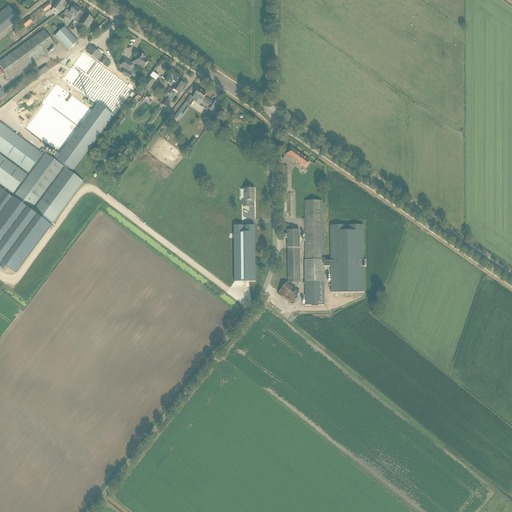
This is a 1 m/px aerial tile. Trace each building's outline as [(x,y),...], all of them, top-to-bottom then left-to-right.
[(58,0),(58,1),(53,9),(58,13),(63,5),(66,1),(64,0),(58,0)] [(41,8),(45,13),(51,8),(48,3),(41,8)] [(73,17),(75,18),(78,14),(80,11),(74,6),(69,14),(66,19),(70,21),(73,17)] [(0,35),(19,19),(9,7),(0,14),(0,35)] [(78,14),(75,18),(73,21),(80,26),(81,25),(87,29),(93,19),(86,15),(84,18),(78,14)] [(28,18),(22,23),(22,24),(25,28),(32,23),(28,18)] [(55,36),(68,51),(78,42),(64,27),(55,36)] [(18,35),(22,40),(30,33),(26,28),(18,35)] [(0,61),(0,66),(10,80),(56,46),(44,30),(0,61)] [(66,79),(78,89),(84,82),(85,80),(99,62),(103,65),(107,59),(90,47),(66,79)] [(124,59),(120,66),(130,73),(134,65),(135,64),(143,69),(148,62),(145,59),(146,58),(139,54),(137,57),(136,57),(132,64),(124,59)] [(84,82),(54,123),(71,136),(114,78),(107,73),(109,70),(103,65),(99,62),(85,80),(84,82)] [(32,88),(43,103),(66,86),(55,71),(32,88)] [(179,81),(178,81),(180,77),(173,73),(170,78),(168,77),(165,82),(174,88),(179,81)] [(143,86),(149,90),(156,81),(150,76),(143,86)] [(183,90),(182,90),(185,86),(184,85),(185,84),(181,81),(180,82),(181,82),(180,83),(179,81),(174,88),(169,95),(167,94),(165,98),(161,105),(166,108),(170,102),(171,102),(177,93),(180,95),(183,90)] [(100,106),(112,115),(133,86),(127,82),(124,86),(119,82),(100,106)] [(40,120),(49,127),(73,95),(64,89),(40,120)] [(190,96),(185,103),(190,107),(194,100),(200,104),(201,102),(208,106),(207,108),(212,112),(215,108),(217,103),(213,100),(212,102),(205,97),(206,95),(198,89),(196,93),(193,98),(190,96)] [(39,103),(41,101),(34,93),(32,95),(39,103)] [(134,99),(138,102),(143,96),(139,93),(134,99)] [(183,111),(185,108),(184,107),(186,104),(185,103),(176,114),(179,117),(183,111)] [(0,184),(14,195),(52,223),(83,182),(71,172),(114,116),(112,115),(100,106),(97,104),(68,143),(66,142),(54,157),(45,150),(42,154),(0,123),(0,184)] [(215,116),(209,125),(213,128),(219,119),(215,116)] [(300,167),(301,166),(305,168),(310,162),(291,148),(286,154),(290,156),(288,158),(300,167)] [(243,207),(249,207),(249,201),(254,201),(254,189),(245,189),(245,199),(243,199),(243,207)] [(52,223),(14,195),(0,213),(0,268),(5,272),(8,268),(15,274),(51,226),(52,223)] [(322,201),(305,201),(305,260),(322,260),(322,201)] [(230,259),(229,227),(204,227),(204,210),(190,210),(190,236),(213,236),(213,259),(230,259)] [(331,260),(323,260),(323,265),(331,265),(331,293),(364,293),(364,267),(366,267),(366,260),(364,260),(363,226),(330,226),(331,260)] [(235,227),(233,227),(234,282),(255,282),(254,227),(235,227)] [(287,231),(288,282),(300,282),(299,231),(287,231)] [(305,260),(305,283),(305,306),(324,306),(323,282),(323,265),(323,260),(322,260),(305,260)] [(277,294),(290,304),(299,293),(286,283),(277,294)]
